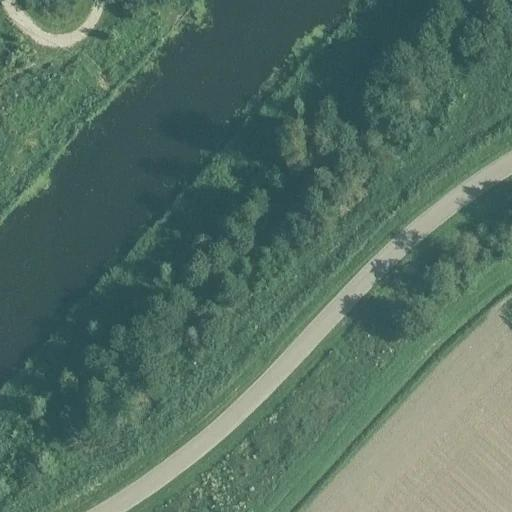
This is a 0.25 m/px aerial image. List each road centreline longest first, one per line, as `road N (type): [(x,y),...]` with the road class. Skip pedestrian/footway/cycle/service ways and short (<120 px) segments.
road 1 (unclassified): [(102,511),(220,430),(369,269),(511,161)]
road 2 (track): [(2,0),(30,28),(55,32),(75,32),(93,19),(98,0)]
